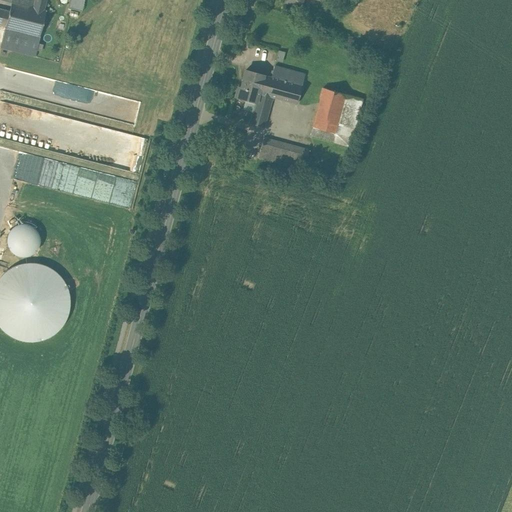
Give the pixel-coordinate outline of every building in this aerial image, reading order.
[(35,0),(34,7),(44,9),(46,0),(35,0)] [(85,0),(71,0),(69,7),(83,11),(85,0)] [(13,1),(11,9),(6,25),(6,28),(40,37),(47,10),(44,9),(34,7),(13,1)] [(0,23),(6,25),(11,9),(0,5),(0,23)] [(6,28),(5,28),(0,46),(37,56),(41,37),(40,37),(6,28)] [(285,53),(279,52),(276,62),(282,64),(283,61),(285,53)] [(316,61),(285,53),(283,61),(314,69),(316,61)] [(305,75),(274,67),(272,76),(246,69),(241,87),(238,86),(236,97),(255,102),(250,123),(266,128),(274,97),(297,103),(305,75)] [(363,99),(324,89),(311,136),(350,147),(363,99)] [(309,151),(264,139),(259,159),(304,170),(309,151)] [(0,162),(34,170),(37,155),(0,146),(0,162)] [(56,189),(111,202),(112,198),(101,196),(106,173),(69,165),(67,176),(59,174),(56,189)] [(14,258),(41,248),(31,221),(4,232),(14,258)] [(31,263),(0,273),(0,330),(24,341),(32,341),(58,332),(68,309),(68,297),(60,273),(37,263),(31,263)]
